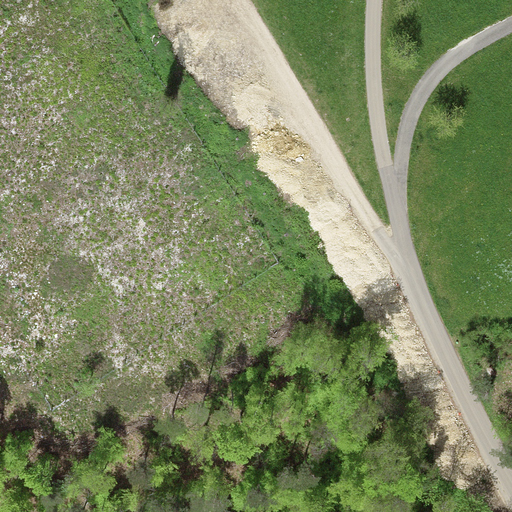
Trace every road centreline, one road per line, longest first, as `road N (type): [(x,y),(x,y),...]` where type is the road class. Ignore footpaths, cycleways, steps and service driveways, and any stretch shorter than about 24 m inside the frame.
road 1 (track): [(398,231),(369,220),(240,0)]
road 2 (residential): [(398,231),(511,493)]
road 3 (track): [(398,231),(403,146),(418,101),(448,62),(511,26)]
road 4 (residential): [(398,231),(381,153),(376,0)]
